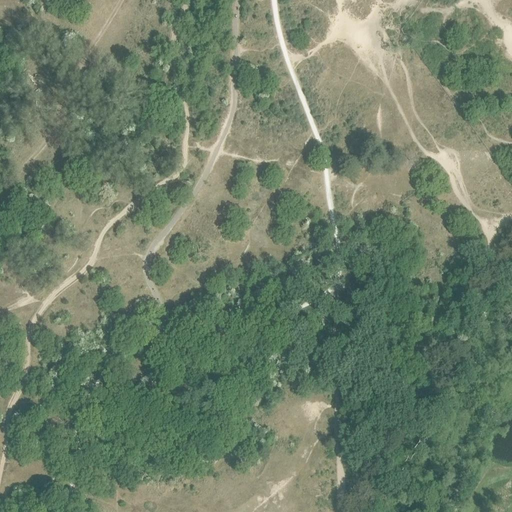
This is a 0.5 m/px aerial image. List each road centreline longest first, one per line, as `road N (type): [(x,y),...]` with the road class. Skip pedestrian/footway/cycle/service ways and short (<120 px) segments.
road 1 (unknown): [(184,0),(174,45),(187,159),(113,221),(92,265),(63,282),(42,308),(16,390),(0,487)]
road 2 (track): [(0,186),(51,130),(116,0)]
